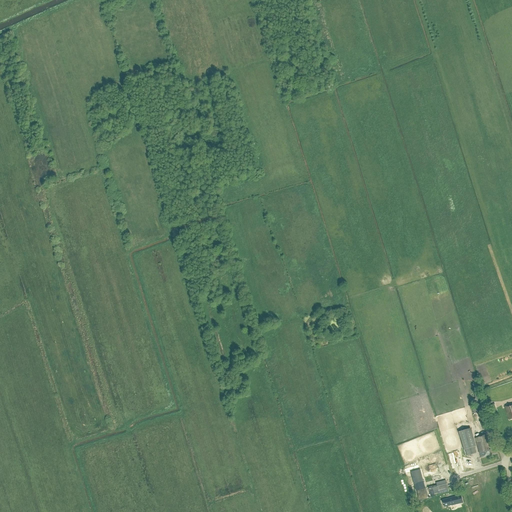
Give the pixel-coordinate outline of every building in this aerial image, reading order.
[(495,404),(490,405),(489,401),(486,402),(489,413),(497,411),(495,404)] [(486,417),(483,409),(483,406),(476,409),(475,408),(472,409),(473,414),(477,413),(479,419),(486,417)] [(483,430),(491,427),(488,418),(480,420),(483,430)] [(458,432),(464,450),(465,449),(467,456),(476,453),(474,447),(475,446),(470,429),(458,432)] [(481,458),(492,454),(491,450),(489,450),(488,447),(490,447),(486,435),(475,438),(481,458)] [(423,482),(420,469),(415,471),(418,483),(423,482)] [(446,480),(436,483),(436,485),(428,487),(430,495),(449,490),(446,480)] [(428,498),(426,488),(417,491),(419,500),(428,498)] [(451,506),(463,503),(461,495),(442,500),(444,506),(451,505),(451,506)]
